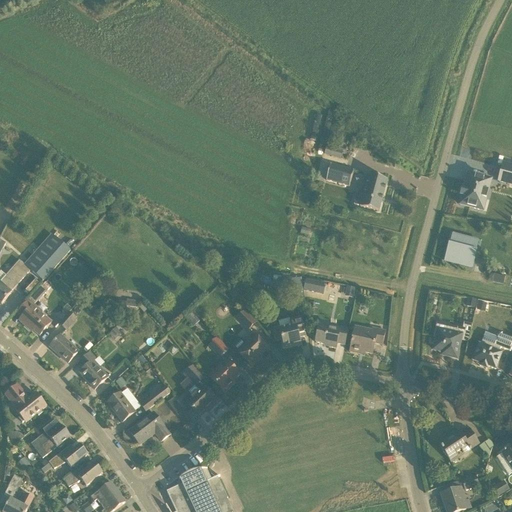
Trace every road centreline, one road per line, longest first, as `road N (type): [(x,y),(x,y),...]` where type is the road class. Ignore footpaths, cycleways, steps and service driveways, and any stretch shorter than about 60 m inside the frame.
road 1 (unclassified): [(401,384),(409,291),(479,40),(500,0)]
road 2 (residential): [(138,491),(284,366),(312,364),(401,384)]
road 3 (residential): [(138,491),(91,428),(0,340)]
road 4 (residential): [(421,511),(401,384)]
